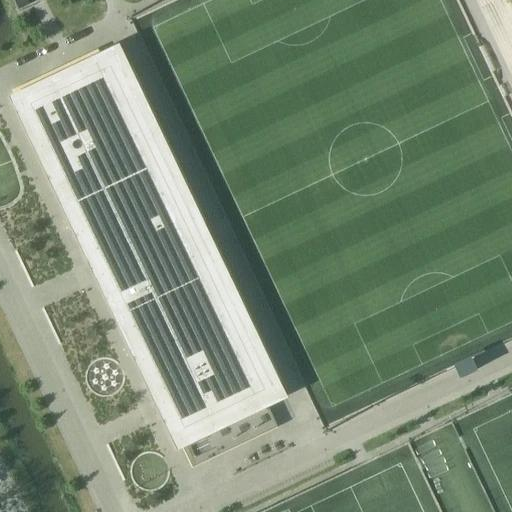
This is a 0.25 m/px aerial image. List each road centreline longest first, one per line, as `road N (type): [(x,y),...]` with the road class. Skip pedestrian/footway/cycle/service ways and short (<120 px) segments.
road 1 (unknown): [(0,87),(196,504)]
road 2 (unknown): [(0,71),(122,16)]
